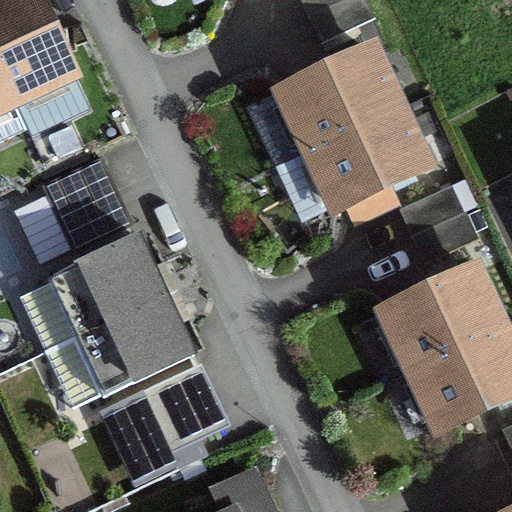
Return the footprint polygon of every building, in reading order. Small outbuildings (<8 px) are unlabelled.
[(0,0),(0,111),(69,80),(31,0),(0,0)] [(318,49),(372,23),(360,0),(294,0),(297,5),(311,34),(318,49)] [(407,179),(422,171),(369,56),(353,63),(278,99),(332,214),(407,179)] [(75,256),(134,229),(101,158),(42,186),(75,256)] [(421,269),(475,244),(450,189),(396,215),(403,230),(415,256),(421,269)] [(153,285),(132,239),(42,281),(97,401),(188,359),(167,314),(153,285)] [(507,400),(511,397),(511,361),(472,276),(455,284),(381,319),(435,434),(507,400)] [(221,428),(194,371),(138,397),(165,454),(221,428)] [(511,428),(498,434),(505,450),(511,464),(511,428)] [(264,511),(249,479),(212,496),(219,511),(264,511)]
